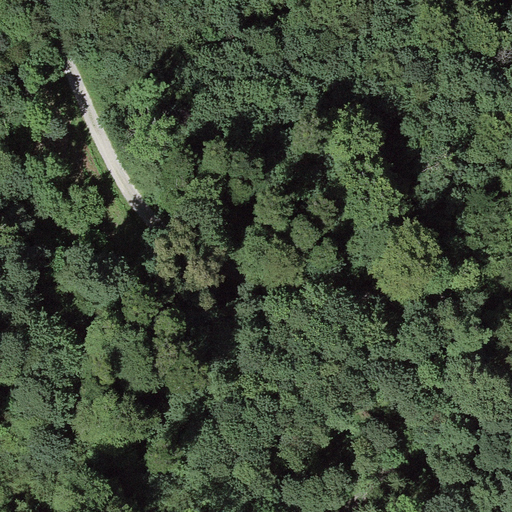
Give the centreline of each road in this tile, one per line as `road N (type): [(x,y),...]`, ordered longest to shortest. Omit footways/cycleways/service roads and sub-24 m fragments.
road 1 (track): [(511,298),(290,287),(243,277),(180,246),(112,162),(45,0)]
road 2 (track): [(354,511),(419,452),(511,406)]
